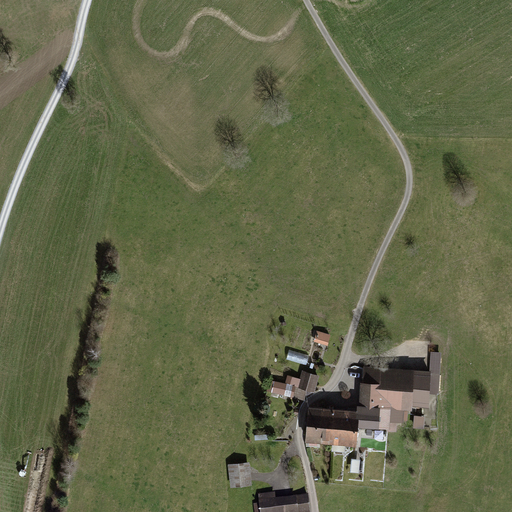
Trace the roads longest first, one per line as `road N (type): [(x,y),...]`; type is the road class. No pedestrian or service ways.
road 1 (track): [(315,511),(302,408),(340,367),(405,202),(409,171),(306,0)]
road 2 (track): [(86,0),(66,75),(0,231)]
